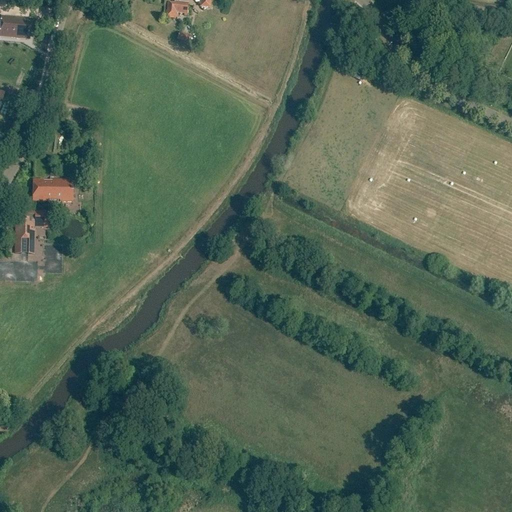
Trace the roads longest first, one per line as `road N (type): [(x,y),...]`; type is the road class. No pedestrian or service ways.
road 1 (unclassified): [(0,187),(27,138),(68,0)]
road 2 (unclassified): [(511,125),(450,96),(363,0)]
